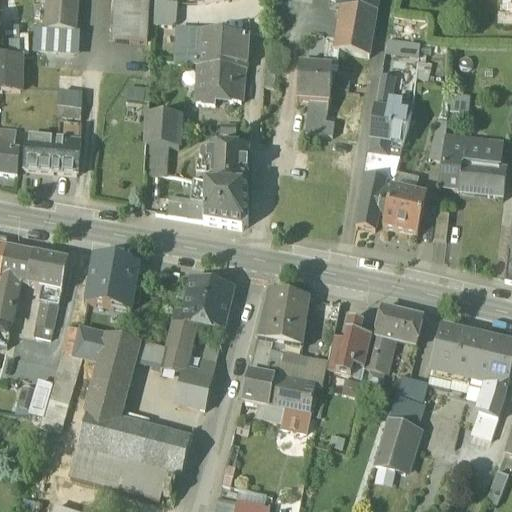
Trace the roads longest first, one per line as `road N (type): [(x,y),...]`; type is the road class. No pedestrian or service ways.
road 1 (unknown): [(386,0),(344,281)]
road 2 (secondary): [(0,218),(258,263)]
road 3 (secondary): [(258,263),(511,317)]
road 4 (residential): [(190,511),(258,263)]
road 5 (unknown): [(80,232),(99,0)]
